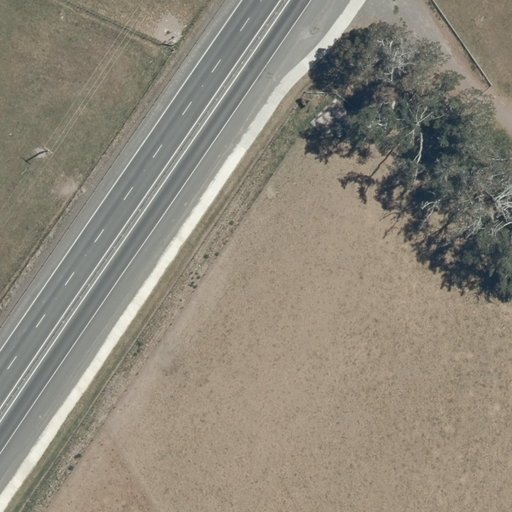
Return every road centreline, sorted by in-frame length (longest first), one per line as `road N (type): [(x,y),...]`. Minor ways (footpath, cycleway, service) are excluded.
road 1 (trunk): [(306,0),(0,448)]
road 2 (trunk): [(0,384),(262,0)]
